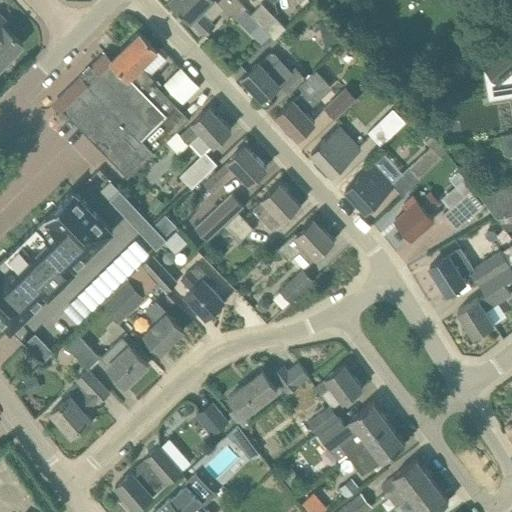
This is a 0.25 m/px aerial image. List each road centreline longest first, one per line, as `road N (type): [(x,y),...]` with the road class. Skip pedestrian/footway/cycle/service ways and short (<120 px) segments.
road 1 (residential): [(389,271),(142,0)]
road 2 (residential): [(69,490),(205,359),(243,341),(341,320)]
road 3 (residential): [(468,393),(389,271)]
road 4 (residential): [(0,201),(56,144),(11,101)]
road 5 (residential): [(341,320),(427,429)]
